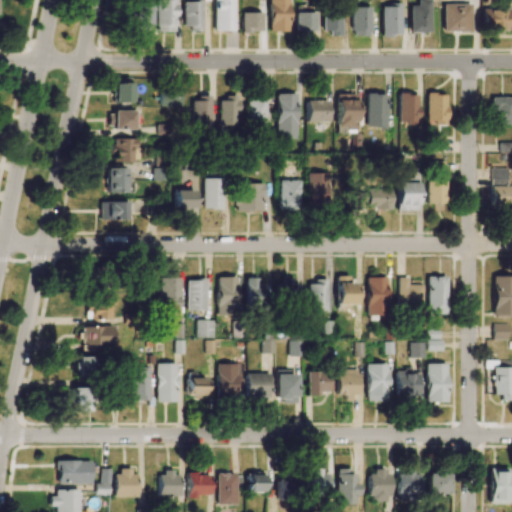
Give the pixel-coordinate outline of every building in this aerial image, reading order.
[(175,31),(174,0),(153,0),(154,32),(175,31)] [(212,0),(212,31),(233,31),(233,0),(212,0)] [(267,0),(267,32),(287,32),(287,0),(267,0)] [(408,33),(429,32),(428,0),(415,0),(415,6),(408,6),(408,33)] [(202,1),(181,1),(181,29),(201,29),(202,1)] [(469,4),(441,4),(440,31),(468,32),(469,4)] [(131,30),(149,30),(150,6),(131,5),(131,30)] [(379,5),(380,36),(399,36),(399,5),(379,5)] [(350,7),(350,36),(368,36),(368,7),(350,7)] [(479,10),(480,33),(500,33),(500,31),(509,30),(509,9),(479,10)] [(341,35),(340,10),(321,10),(322,35),(341,35)] [(261,12),(240,13),(240,32),(261,32),(261,12)] [(315,12),(294,13),(295,32),(316,32),(315,12)] [(112,103),(130,102),(130,77),(112,77),(112,103)] [(180,87),(158,88),(159,107),(180,106),(180,87)] [(416,124),(416,94),(396,93),(395,123),(416,124)] [(444,93),(424,94),(425,126),(444,125),(444,93)] [(295,94),(274,94),(274,139),(295,139),(295,94)] [(355,94),(334,94),(334,128),(355,127),(355,94)] [(385,94),(364,94),(364,128),(386,128),(385,94)] [(217,127),(236,127),(237,98),(217,97),(217,127)] [(511,125),(511,97),(490,97),(490,124),(511,125)] [(189,98),(190,125),(210,125),(209,98),(189,98)] [(264,131),(265,100),(245,99),(245,131),(264,131)] [(305,122),(327,121),(327,100),(304,101),(305,122)] [(134,130),(134,111),(111,110),(110,130),(134,130)] [(360,151),(361,134),(351,134),(350,150),(360,151)] [(428,152),(439,151),(439,137),(427,138),(428,152)] [(136,161),(136,139),(110,139),(110,162),(136,161)] [(125,168),(105,168),(104,193),(132,193),(132,181),(125,181),(125,168)] [(164,169),(153,168),(152,180),(163,181),(164,169)] [(505,168),(489,168),(490,185),(506,185),(505,168)] [(325,173),(304,173),(304,204),(324,204),(325,173)] [(444,177),(425,178),(425,204),(433,203),(433,211),(444,211),(444,177)] [(200,209),(221,209),(222,178),(201,178),(200,209)] [(394,212),(415,211),(415,178),(393,179),(394,212)] [(298,180),(276,180),(276,209),(297,209),(298,180)] [(262,184),(232,183),(232,211),(261,211),(262,184)] [(510,187),(490,186),(490,207),(510,207),(510,187)] [(389,209),(389,189),(363,189),(363,193),(351,193),(351,208),(362,208),(362,209),(389,209)] [(193,191),(173,190),(172,208),(193,209),(193,191)] [(127,202),(98,202),(98,220),(127,220),(127,202)] [(334,305),(354,305),(354,283),(347,283),(347,276),(334,276),(334,305)] [(490,277),(491,317),(511,316),(511,294),(511,276),(490,277)] [(234,277),(214,277),(215,316),(235,315),(234,277)] [(384,277),(364,278),(364,316),(384,315),(384,277)] [(424,315),(444,315),(444,277),(424,277),(424,315)] [(178,314),(178,278),(158,278),(159,314),(178,314)] [(405,284),(405,278),(395,278),(394,309),(419,310),(420,285),(405,284)] [(205,280),(184,279),(184,311),(204,311),(205,280)] [(295,298),(296,280),(276,279),(275,297),(295,298)] [(262,280),(243,280),(243,307),(263,307),(262,280)] [(326,311),(325,281),(305,282),(306,312),(326,311)] [(112,319),(111,295),(88,295),(89,319),(112,319)] [(211,338),(212,320),(194,320),(194,337),(211,338)] [(491,340),(506,340),(506,324),(491,324),(491,340)] [(111,326),(81,327),(81,352),(98,352),(98,347),(112,347),(111,326)] [(439,352),(439,330),(424,330),(424,351),(439,352)] [(287,356),(302,356),(302,341),(287,341),(287,356)] [(422,344),(407,343),(407,357),(421,358),(422,344)] [(93,377),(93,357),(75,357),(75,376),(93,377)] [(175,364),(154,363),(153,402),(175,402),(175,364)] [(214,364),(214,394),(240,395),(241,364),(214,364)] [(385,364),(364,364),(364,401),(385,402),(385,364)] [(444,364),(423,364),(423,403),(445,402),(444,364)] [(510,368),(491,368),(491,401),(511,400),(510,368)] [(147,399),(147,369),(128,369),(128,399),(147,399)] [(392,370),(393,398),(417,398),(416,373),(409,374),(409,370),(392,370)] [(357,395),(357,371),(334,371),(333,395),(343,395),(343,401),(350,401),(350,395),(357,395)] [(327,391),(328,372),(306,372),(305,396),(318,396),(319,391),(327,391)] [(267,373),(243,374),(243,401),(268,400),(267,373)] [(295,374),(273,374),(274,402),(296,402),(295,374)] [(204,378),(184,378),(184,396),(204,396),(204,378)] [(86,412),(87,389),(69,388),(68,412),(86,412)] [(54,484),(89,484),(89,460),(54,461),(54,484)] [(108,495),(109,469),(99,468),(98,484),(93,483),(93,494),(108,495)] [(487,504),(507,504),(506,468),(486,469),(487,504)] [(356,483),(353,483),(354,471),(335,470),(334,504),(356,505),(356,483)] [(416,500),(417,470),(395,470),(395,499),(416,500)] [(112,497),(135,496),(135,471),(111,471),(112,497)] [(304,493),(327,494),(327,472),(304,471),(304,493)] [(366,472),(366,501),(387,501),(387,472),(366,472)] [(156,496),(177,496),(177,473),(156,473),(156,496)] [(185,497),(208,497),(208,473),(184,474),(185,497)] [(215,505),(235,504),(234,473),(214,473),(215,505)] [(446,473),(424,473),(425,494),(447,494),(446,473)] [(264,492),(263,474),(244,474),(244,492),(264,492)] [(295,480),(276,481),(276,495),(295,494),(295,480)] [(77,511),(77,490),(53,490),(53,496),(47,496),(47,506),(53,506),(53,511),(77,511)]
